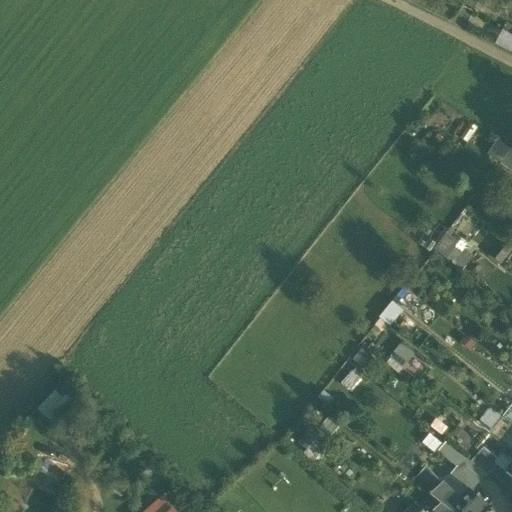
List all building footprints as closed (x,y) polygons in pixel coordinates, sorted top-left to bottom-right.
[(495,45),(511,53),(511,38),(502,32),(495,45)] [(501,165),(510,152),(496,142),(487,156),(501,165)] [(501,165),(511,173),(511,153),(510,152),(501,165)] [(449,231),(434,251),(453,266),(469,246),(449,231)] [(511,253),(511,249),(502,241),(489,257),(501,267),(511,253)] [(403,313),(393,304),(380,320),(391,329),(403,313)] [(402,345),(389,360),(403,371),(416,357),(402,345)] [(362,350),(352,362),(365,373),(375,361),(362,350)] [(363,382),(352,373),(341,386),(352,395),(363,382)] [(56,393),(37,411),(53,427),(76,405),(68,397),(64,401),(56,393)] [(511,407),(503,420),(511,427),(511,407)] [(491,435),(503,420),(490,409),(477,424),(491,435)] [(328,420),(319,431),(330,441),(340,430),(328,420)] [(491,435),(500,442),(506,435),(511,440),(511,427),(503,420),(491,435)] [(307,453),(316,442),(319,438),(309,429),(296,444),(307,453)] [(490,443),(471,464),(484,475),(487,477),(496,466),(503,457),(503,456),(508,449),(500,442),(491,435),(486,440),(490,443)] [(508,449),(511,452),(511,440),(506,435),(500,442),(508,449)] [(327,452),(316,442),(307,453),(304,456),(316,466),(327,452)] [(438,453),(457,469),(464,459),(446,444),(438,453)] [(511,479),(511,452),(508,449),(503,456),(503,457),(507,460),(508,459),(511,461),(511,467),(506,475),(511,479)] [(496,466),(506,475),(511,467),(511,461),(508,459),(507,460),(503,457),(496,466)] [(477,485),(484,475),(471,464),(464,459),(457,469),(477,485)] [(430,497),(443,486),(439,482),(426,467),(412,483),(430,497)] [(469,494),(471,493),(477,485),(457,469),(449,478),(469,494)] [(469,494),(449,478),(439,482),(443,486),(458,504),(469,494)] [(442,507),(447,511),(468,511),(479,502),(471,493),(469,494),(458,504),(443,486),(430,497),(431,498),(442,507)] [(410,511),(436,511),(442,507),(431,498),(419,509),(417,506),(410,511)] [(146,511),(172,511),(161,500),(146,511)] [(490,511),(481,501),(479,502),(468,511),(490,511)]
